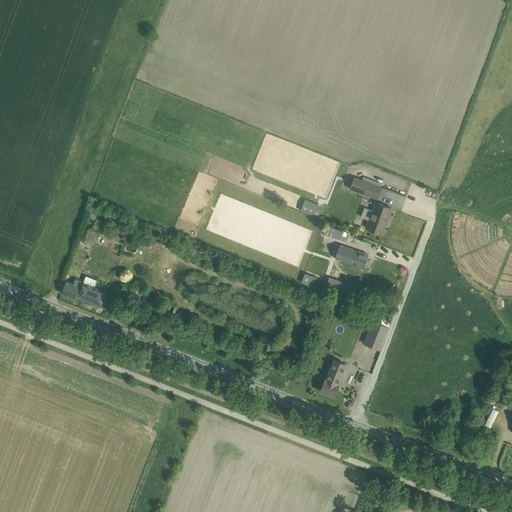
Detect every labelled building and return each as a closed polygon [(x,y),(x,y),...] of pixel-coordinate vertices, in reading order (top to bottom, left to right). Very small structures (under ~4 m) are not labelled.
[(349,189),(377,200),(382,188),(354,177),(349,189)] [(376,202),(367,228),(382,233),(391,208),(376,202)] [(318,218),(321,210),(303,203),(300,210),(318,218)] [(77,265),(86,245),(87,243),(92,245),(97,232),(99,233),(103,223),(97,220),(93,231),(89,229),(83,243),(79,242),(70,262),(77,265)] [(342,231),(339,239),(346,241),(349,233),(342,231)] [(337,251),(335,257),(335,259),(364,268),(368,254),(339,245),(337,251)] [(310,285),(312,279),(304,276),(302,282),(310,285)] [(101,307),(107,292),(75,279),(74,283),(66,280),(61,292),(77,299),(78,297),(101,307)] [(350,284),(348,288),(328,280),(325,288),(352,298),(354,290),(356,286),(350,284)] [(373,321),(364,343),(379,349),(388,326),(373,321)] [(325,379),(320,391),(335,396),(339,385),(338,384),(346,364),(334,359),(326,380),(325,379)] [(507,393),(511,378),(511,365),(507,364),(499,390),(507,393)]
